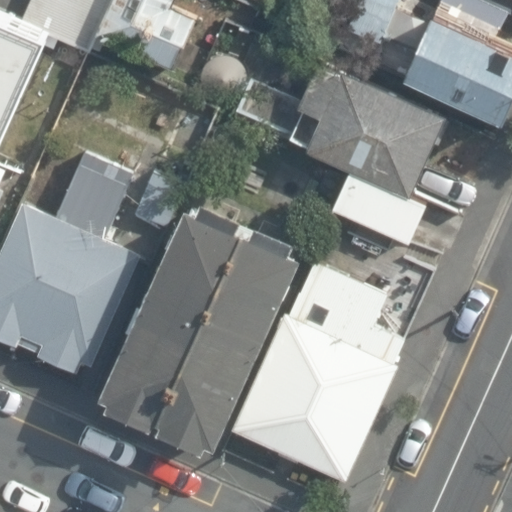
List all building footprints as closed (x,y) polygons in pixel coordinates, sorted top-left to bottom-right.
[(118,0),(34,0),(25,21),(64,38),(95,52),(118,0)] [(511,0),(440,0),(410,73),(460,94),(511,115),(511,0)] [(0,179),(64,38),(25,21),(0,9),(0,179)] [(410,73),(331,40),(305,101),(330,111),(319,137),(423,181),(460,94),(410,73)] [(58,200),(27,186),(0,245),(0,319),(95,363),(150,241),(112,224),(139,165),(85,141),(58,200)] [(301,227),(195,180),(103,384),(209,431),(301,227)] [(425,300),(312,248),(231,423),(343,475),(425,300)]
